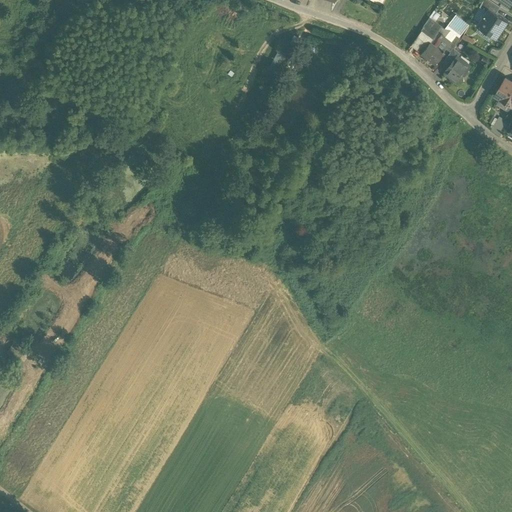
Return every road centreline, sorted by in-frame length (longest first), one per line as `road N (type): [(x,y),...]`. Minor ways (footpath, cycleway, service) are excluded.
road 1 (track): [(468,511),(323,347),(287,284),(251,261)]
road 2 (residential): [(276,0),(389,46),(467,117)]
road 3 (track): [(0,144),(129,152)]
